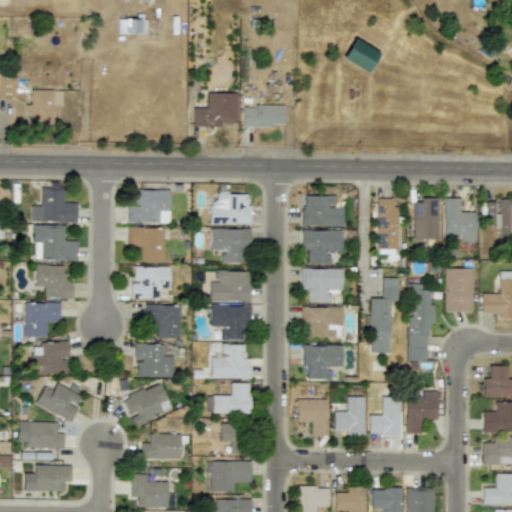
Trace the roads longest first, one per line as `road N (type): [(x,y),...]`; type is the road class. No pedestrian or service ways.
road 1 (residential): [(277,511),(277,168)]
road 2 (tertiary): [(212,167),(511,170)]
road 3 (tertiary): [(212,167),(0,164)]
road 4 (residential): [(278,463),(459,464)]
road 5 (residential): [(459,464),(459,346),(511,346)]
road 6 (residential): [(103,166),(104,326)]
